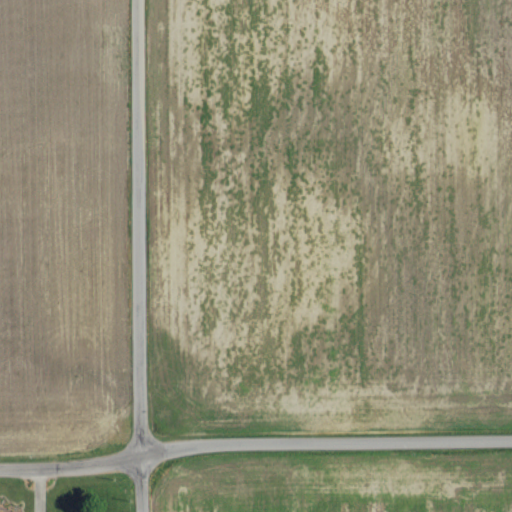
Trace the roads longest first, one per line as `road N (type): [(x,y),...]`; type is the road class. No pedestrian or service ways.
road 1 (residential): [(138,511),(135,0)]
road 2 (residential): [(138,458),(195,442),(511,437)]
road 3 (residential): [(0,459),(138,458)]
